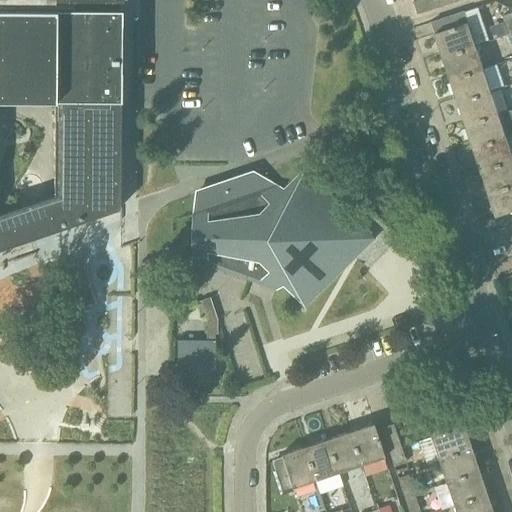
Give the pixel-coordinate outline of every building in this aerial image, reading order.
[(119,10),(119,0),(0,0),(0,249),(53,232),(119,209),(120,20),(120,10),(119,10)] [(436,8),(433,0),(427,0),(414,5),(417,15),(436,8)] [(433,0),(436,8),(456,2),(455,0),(433,0)] [(511,13),(502,17),(508,36),(511,34),(511,13)] [(442,57),(476,47),(468,23),(434,34),(442,57)] [(476,47),(442,57),(449,80),(483,70),(476,47)] [(483,70),(449,80),(457,103),(491,93),(483,70)] [(491,93),(457,103),(465,125),(498,115),(491,93)] [(498,115),(465,125),(472,148),(506,138),(498,115)] [(480,171),(511,161),(511,155),(506,138),(472,148),(480,171)] [(511,161),(480,171),(488,194),(511,186),(511,161)] [(289,281),(301,303),(305,303),(354,255),(370,239),(359,227),(306,173),(302,173),(290,195),(251,176),(194,195),(191,226),(181,226),(181,248),(191,249),(191,259),(248,280),(274,290),(289,281)] [(511,186),(488,194),(496,218),(511,212),(511,186)] [(216,324),(206,324),(206,335),(214,335),(216,335),(216,326),(216,324)] [(214,347),(214,342),(206,342),(177,342),(177,369),(192,369),(192,378),(213,378),(214,347)] [(422,415),(430,438),(463,427),(455,404),(422,415)] [(373,425),(351,433),(361,466),(384,458),(373,425)] [(387,448),(399,444),(393,425),(381,429),(387,448)] [(471,450),(463,427),(430,438),(438,461),(471,450)] [(328,440),(339,474),(361,466),(351,433),(328,440)] [(328,440),(305,448),(316,481),(339,474),(328,440)] [(399,444),(387,448),(394,468),(406,463),(399,444)] [(283,490),(292,487),(293,489),(316,481),(305,448),(281,456),(272,459),(283,490)] [(438,461),(445,484),(478,472),(471,450),(438,461)] [(486,495),(478,472),(445,484),(453,507),(486,495)] [(398,480),(404,498),(414,494),(408,476),(398,480)] [(420,511),(414,494),(404,498),(408,511),(420,511)] [(491,511),(486,495),(453,507),(454,511),(491,511)]
